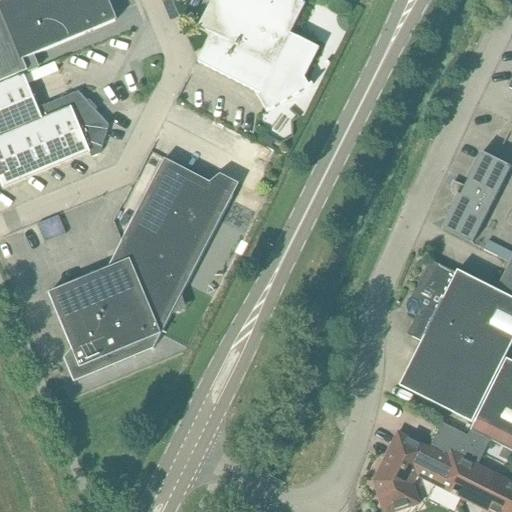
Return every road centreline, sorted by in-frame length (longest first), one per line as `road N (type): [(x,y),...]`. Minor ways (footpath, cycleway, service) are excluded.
road 1 (residential): [(511,18),(384,274),(372,382),(319,511)]
road 2 (unclassified): [(0,224),(119,177),(181,60),(158,0)]
road 3 (secondary): [(196,457),(314,194)]
road 4 (secondary): [(314,194),(176,447)]
road 5 (secondary): [(314,194),(415,0)]
